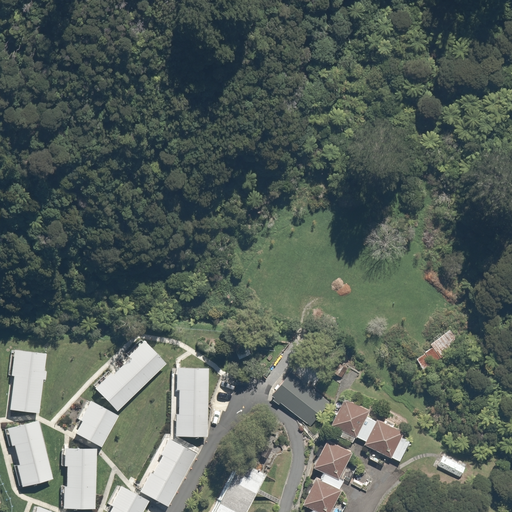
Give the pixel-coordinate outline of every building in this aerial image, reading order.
[(453,344),(443,331),(429,342),(438,355),(453,344)] [(129,356),(130,357),(113,374),(111,372),(95,387),(117,410),(165,363),(144,341),(129,356)] [(245,341),(230,348),(235,357),(249,350),(245,341)] [(11,375),(13,375),(9,409),(37,412),(38,412),(43,379),(45,379),(46,371),(44,371),(46,353),(15,349),(11,375)] [(286,366),(267,391),(308,423),(327,397),(286,366)] [(175,436),(207,436),(208,368),(176,367),(176,389),(178,389),(178,414),(175,413),(175,436)] [(355,413),(329,399),(316,423),(342,436),(355,413)] [(101,446),(118,415),(90,400),(79,419),(82,420),(75,433),(101,446)] [(52,478),(38,421),(7,428),(11,445),(14,444),(19,464),(16,465),(22,486),(52,478)] [(390,437),(365,423),(352,447),(377,460),(390,437)] [(167,506),(196,453),(169,437),(159,454),(161,455),(152,473),(150,472),(139,491),(167,506)] [(336,455),(311,441),(298,465),(324,478),(336,455)] [(95,508),(96,448),(64,447),(64,465),(66,465),(66,486),(63,486),(63,508),(95,508)] [(463,462),(441,451),(434,464),(457,475),(463,462)] [(222,460),(194,511),(229,511),(250,475),(222,460)] [(315,511),(326,491),(301,478),(288,501),(308,511),(315,511)] [(142,511),(149,500),(121,485),(110,504),(112,505),(108,511),(142,511)]
